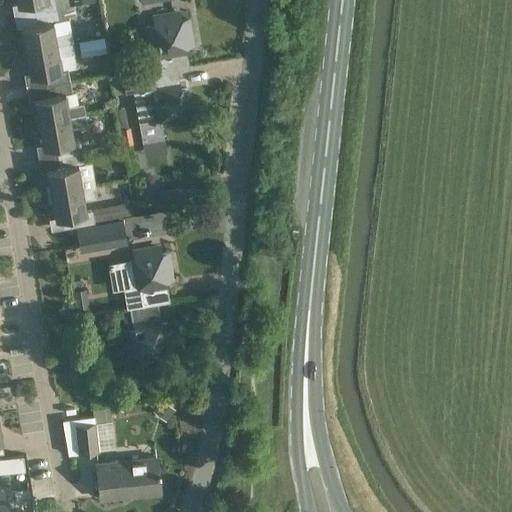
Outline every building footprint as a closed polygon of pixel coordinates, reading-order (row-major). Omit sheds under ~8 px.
[(12,4),(14,16),(56,9),(55,0),(16,0),(17,3),(12,4)] [(21,27),(26,51),(72,43),(70,32),(55,35),(52,21),(58,20),(56,9),(14,16),(16,28),(21,27)] [(159,50),(162,70),(163,71),(176,69),(188,67),(184,46),(192,44),(188,19),(180,20),(179,13),(153,17),(155,25),(147,26),(151,52),(159,50)] [(104,37),(79,41),(81,56),(106,52),(104,37)] [(23,73),(26,87),(69,80),(67,67),(76,66),(72,43),(26,51),(29,72),(23,73)] [(197,73),(220,71),(219,63),(196,65),(197,73)] [(125,93),(133,91),(142,141),(162,138),(160,127),(185,123),(184,115),(192,113),(188,88),(179,90),(176,69),(163,71),(162,70),(122,77),(125,93)] [(34,99),(38,122),(85,114),(83,103),(67,106),(65,93),(71,92),(69,80),(26,87),(28,100),(34,99)] [(36,145),(38,159),(81,151),(80,139),(73,140),(71,127),(86,124),(85,114),(38,122),(42,144),(36,145)] [(119,126),(122,144),(133,142),(130,125),(119,126)] [(47,171),(51,193),(82,188),(78,164),(83,163),(81,151),(38,159),(40,172),(47,171)] [(161,208),(196,202),(193,185),(158,191),(161,208)] [(49,218),(51,231),(95,222),(95,221),(132,214),(130,201),(92,208),(92,210),(86,211),(84,199),(96,196),(94,186),(82,188),(51,193),(55,217),(49,218)] [(127,220),(80,227),(83,249),(130,241),(127,220)] [(127,285),(124,285),(127,308),(131,308),(143,306),(156,303),(168,301),(165,280),(172,279),(168,253),(160,255),(159,247),(134,251),(135,259),(123,261),(127,285)] [(89,313),(86,288),(73,290),(77,315),(89,313)] [(139,353),(140,361),(165,357),(164,349),(172,347),(168,322),(160,324),(156,303),(143,306),(131,308),(135,328),(127,329),(131,355),(139,353)] [(62,420),(68,454),(99,451),(96,422),(110,420),(109,406),(93,408),(94,415),(62,420)] [(156,456),(96,463),(100,498),(160,492),(156,456)] [(0,500),(0,511),(8,511),(7,499),(0,500)]
